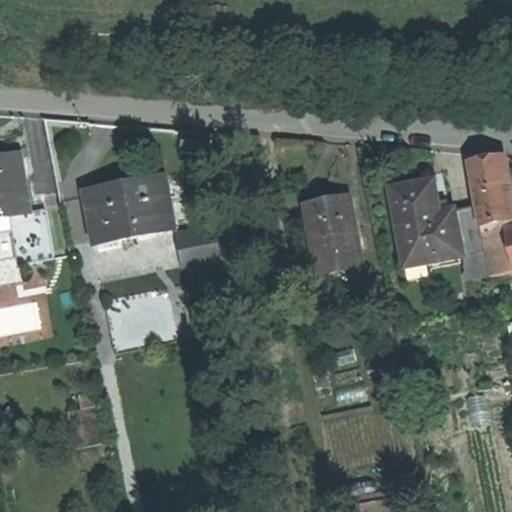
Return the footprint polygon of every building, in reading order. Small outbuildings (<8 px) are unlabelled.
[(4,221),(17,218),(37,215),(26,158),(0,162),(0,212),(3,212),(4,221)] [(479,209),(483,228),(491,226),(511,221),(511,168),(510,158),(471,166),(479,209)] [(179,229),(170,180),(128,188),(91,195),(100,244),(179,229)] [(483,228),(479,209),(458,213),(458,211),(444,213),(437,182),(412,187),(395,191),(411,271),(468,259),(467,255),(488,251),(486,242),(483,228)] [(325,277),(368,269),(354,199),(337,202),(311,207),(317,239),(325,277)] [(20,233),(17,218),(4,221),(3,212),(0,212),(0,236),(19,233),(20,233)] [(37,215),(17,218),(20,233),(19,233),(25,268),(59,261),(50,212),(37,215)] [(496,278),(511,275),(511,221),(491,226),(494,240),(488,241),(496,278)] [(188,269),(245,258),(239,225),(181,235),(188,269)] [(494,240),(491,226),(483,228),(486,242),(488,241),(494,240)] [(325,277),(317,239),(301,242),(308,280),(325,277)] [(103,423),(97,394),(83,396),(86,411),(73,414),(76,428),(103,423)]
